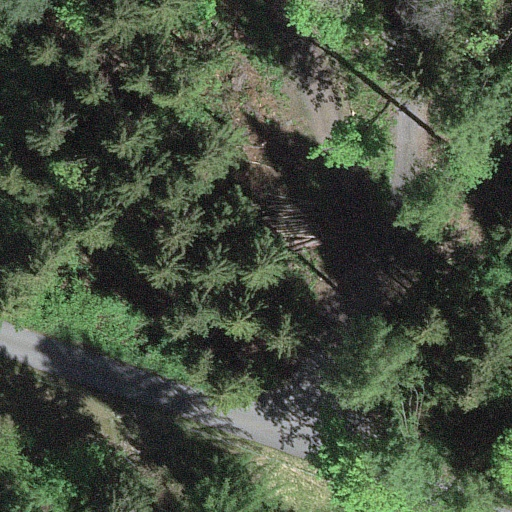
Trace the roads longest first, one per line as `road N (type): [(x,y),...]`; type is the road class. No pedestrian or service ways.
road 1 (unclassified): [(0,329),(327,447),(473,511)]
road 2 (track): [(327,447),(400,243),(414,125),(407,0)]
